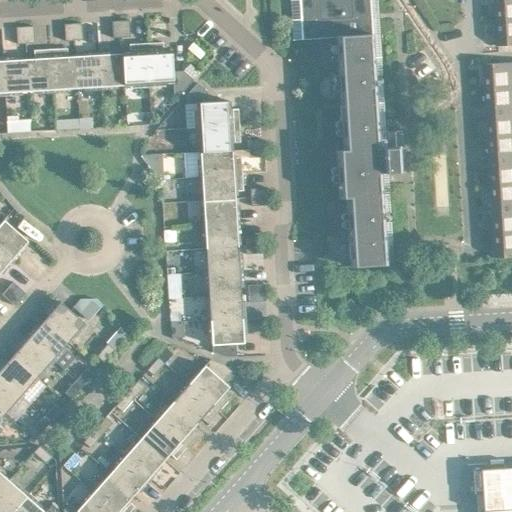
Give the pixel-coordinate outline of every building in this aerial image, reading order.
[(291,0),(294,38),(337,35),(380,33),(378,0),(291,0)] [(511,0),(496,0),(497,20),(511,18),(511,0)] [(130,18),(122,19),(123,35),(131,35),(130,18)] [(511,18),(497,20),(499,44),(511,43),(511,18)] [(123,35),(122,19),(113,19),(114,36),(123,35)] [(75,38),(74,21),(65,22),(66,39),(75,38)] [(82,21),(74,21),(75,38),(84,38),(82,21)] [(27,41),(26,24),(17,25),(18,42),(27,41)] [(34,24),(26,24),(27,41),(35,41),(34,24)] [(380,33),(337,35),(344,148),(337,148),(340,196),(347,196),(351,265),(387,262),(394,261),(389,170),(401,169),(399,145),(404,145),(403,131),(386,132),(380,33)] [(164,40),(147,41),(150,82),(174,80),(175,91),(183,90),(195,77),(185,69),(174,69),(173,48),(165,48),(164,40)] [(131,50),(124,51),(126,83),(150,82),(147,41),(130,42),(131,50)] [(68,46),(51,47),(54,88),(78,86),(76,54),(69,54),(68,46)] [(35,56),(28,57),(30,89),(54,88),(51,47),(35,48),(35,56)] [(124,51),(100,52),(102,85),(126,83),(124,51)] [(100,52),(76,54),(78,86),(102,85),(100,52)] [(28,57),(4,58),(6,90),(30,89),(28,57)] [(511,60),(484,62),(485,87),(511,84),(511,60)] [(191,61),(185,69),(195,77),(201,70),(191,61)] [(198,101),(200,126),(240,124),(239,107),(231,107),(230,99),(209,100),(208,89),(198,81),(187,94),(187,102),(198,101)] [(511,84),(485,87),(487,111),(511,109),(511,84)] [(511,109),(487,111),(488,135),(511,133),(511,109)] [(200,126),(201,150),(233,148),(233,141),(241,140),(240,124),(200,126)] [(511,133),(488,135),(490,159),(511,157),(511,133)] [(248,139),(249,147),(266,146),(265,138),(248,139)] [(266,146),(249,147),(249,156),(266,155),(266,146)] [(201,150),(203,174),(243,172),(242,155),(234,156),(233,148),(201,150)] [(164,152),(143,152),(143,153),(150,163),(164,163),(164,152)] [(511,157),(490,159),(491,183),(511,181),(511,157)] [(203,174),(204,198),(236,196),(236,189),(244,189),(243,172),(203,174)] [(511,181),(491,183),(493,207),(511,206),(511,181)] [(251,187),(252,195),(269,194),(268,186),(251,187)] [(269,194),(252,195),(252,204),(269,203),(269,194)] [(204,198),(206,222),(238,220),(236,196),(204,198)] [(511,206),(493,207),(494,232),(511,230),(511,206)] [(5,217),(0,222),(0,246),(12,257),(29,239),(5,217)] [(206,222),(207,246),(239,244),(238,220),(206,222)] [(511,230),(494,232),(496,256),(511,254),(511,230)] [(246,235),(246,244),(263,243),(263,234),(246,235)] [(263,243),(246,244),(247,252),(264,251),(263,243)] [(207,246),(208,270),(241,268),(239,244),(207,246)] [(0,246),(0,271),(12,257),(0,246)] [(208,270),(210,294),(242,292),(241,268),(208,270)] [(181,272),(168,272),(168,285),(175,284),(181,278),(181,272)] [(14,279),(8,286),(21,297),(26,291),(14,279)] [(249,283),(249,292),(266,291),(265,282),(249,283)] [(21,297),(8,286),(2,292),(15,303),(21,297)] [(266,291),(249,292),(250,300),(267,299),(266,291)] [(210,294),(211,318),(243,316),(242,292),(210,294)] [(81,296),(74,305),(89,319),(104,302),(98,296),(81,296)] [(61,300),(45,318),(69,340),(86,321),(61,300)] [(181,310),(171,310),(172,319),(181,319),(181,310)] [(243,316),(211,318),(213,350),(227,355),(238,355),(237,341),(245,341),(243,316)] [(45,318),(29,336),(53,357),(69,340),(45,318)] [(29,336),(13,354),(37,375),(53,357),(29,336)] [(98,354),(104,360),(115,347),(109,341),(98,354)] [(167,346),(159,355),(166,361),(174,352),(167,346)] [(13,354),(0,368),(0,374),(21,393),(37,375),(13,354)] [(159,355),(148,368),(155,374),(166,361),(159,355)] [(211,357),(189,382),(220,409),(231,396),(225,391),(230,384),(224,379),(232,369),(225,362),(211,357)] [(87,366),(76,378),(83,384),(94,371),(87,366)] [(0,374),(0,406),(5,411),(21,393),(0,374)] [(83,384),(76,378),(65,390),(72,396),(83,384)] [(138,379),(127,391),(134,397),(145,385),(138,379)] [(189,382),(173,400),(197,421),(202,416),(209,421),(220,409),(189,382)] [(134,397),(127,391),(116,404),(123,410),(134,397)] [(173,400),(157,418),(188,445),(199,432),(193,427),(197,421),(173,400)] [(56,401),(45,414),(51,420),(62,407),(56,401)] [(51,420),(45,414),(34,426),(40,432),(51,420)] [(107,415),(96,427),(102,433),(113,421),(107,415)] [(157,418),(141,436),(166,457),(170,452),(177,457),(188,445),(157,418)] [(102,433),(96,427),(85,440),(91,445),(102,433)] [(141,436),(125,454),(150,475),(166,457),(141,436)] [(34,450),(47,461),(52,454),(40,443),(34,450)] [(75,451),(64,463),(70,469),(81,456),(75,451)] [(125,454),(110,472),(134,493),(150,475),(125,454)] [(511,511),(511,464),(475,467),(473,467),(475,491),(476,491),(482,491),(483,511),(511,511)] [(0,488),(9,478),(0,469),(0,488)] [(110,472),(94,490),(118,511),(128,511),(136,504),(129,499),(134,493),(110,472)] [(0,511),(11,511),(27,494),(9,478),(0,488),(0,511)] [(118,511),(94,490),(77,508),(69,501),(64,507),(64,511),(118,511)] [(27,494),(11,511),(59,511),(59,507),(53,502),(46,510),(27,494)]
